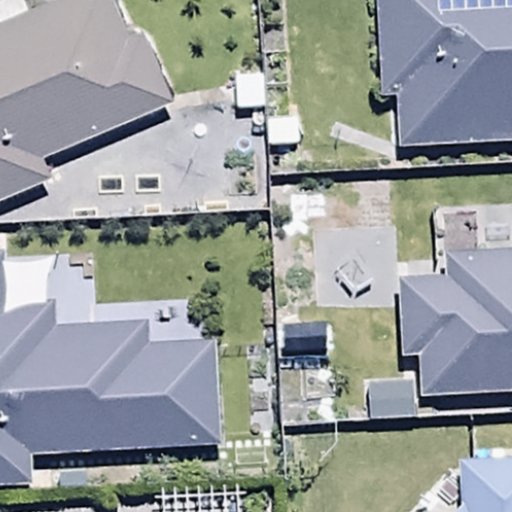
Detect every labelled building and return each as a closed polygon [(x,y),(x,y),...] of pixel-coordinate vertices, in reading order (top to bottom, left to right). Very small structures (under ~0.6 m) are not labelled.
[(0,188),(44,169),(43,149),(169,91),(138,24),(125,25),(112,0),(21,0),(0,9),(0,188)] [(511,0),(373,0),(378,83),(393,82),(396,134),(511,127),(511,0)] [(511,233),(440,239),(442,262),(394,266),(400,344),(413,343),(416,384),(511,376),(511,233)] [(6,237),(0,237),(0,470),(26,470),(25,443),(219,435),(215,327),(147,330),(146,306),(51,310),(50,285),(8,287),(6,237)] [(408,383),(362,384),(363,426),(409,425),(408,383)] [(511,511),(511,446),(454,450),(457,493),(444,511),(511,511)]
